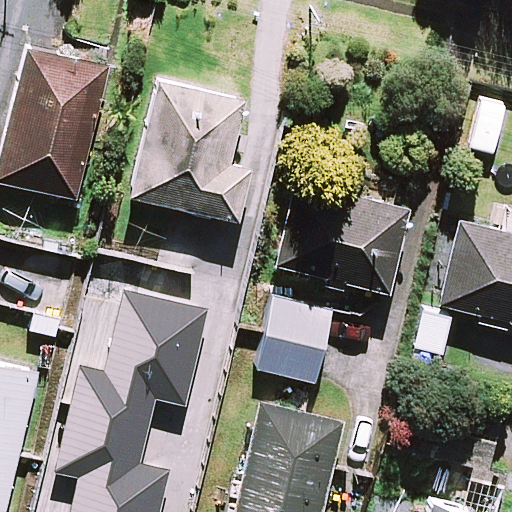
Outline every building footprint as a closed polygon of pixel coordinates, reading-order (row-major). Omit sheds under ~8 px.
[(105,61),(20,40),(0,121),(0,176),(71,194),(105,61)] [(239,94),(151,73),(124,190),(233,216),(246,163),(224,158),(239,94)] [(317,270),(315,281),(337,286),(340,275),(383,285),(402,202),(290,176),(270,259),(317,270)] [(511,208),(457,196),(433,301),(471,310),(468,323),(511,332),(511,208)] [(326,307),(268,295),(254,365),(312,376),(326,307)] [(0,511),(35,369),(0,360),(0,511)] [(315,511),(337,416),(255,397),(228,511),(315,511)] [(495,411),(462,404),(458,422),(402,410),(395,445),(485,463),(495,411)] [(490,511),(500,471),(468,464),(458,505),(426,498),(422,511),(490,511)]
